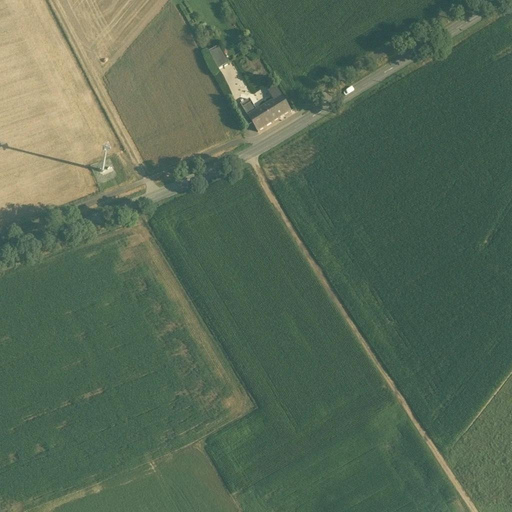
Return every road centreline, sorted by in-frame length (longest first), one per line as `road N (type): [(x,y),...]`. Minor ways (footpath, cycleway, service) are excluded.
road 1 (secondary): [(504,0),(251,153),(0,258)]
road 2 (track): [(476,511),(301,247),(251,153)]
road 3 (track): [(53,0),(154,197)]
